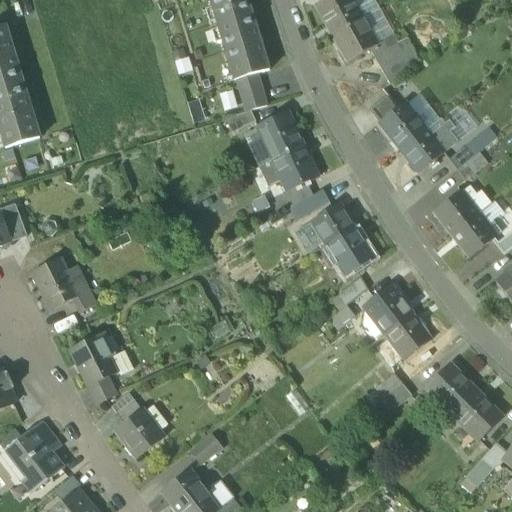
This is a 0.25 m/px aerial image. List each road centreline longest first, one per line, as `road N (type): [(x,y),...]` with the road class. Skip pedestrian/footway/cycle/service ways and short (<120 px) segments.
road 1 (residential): [(284,0),(377,198),(511,366)]
road 2 (residential): [(134,511),(24,338),(0,283)]
